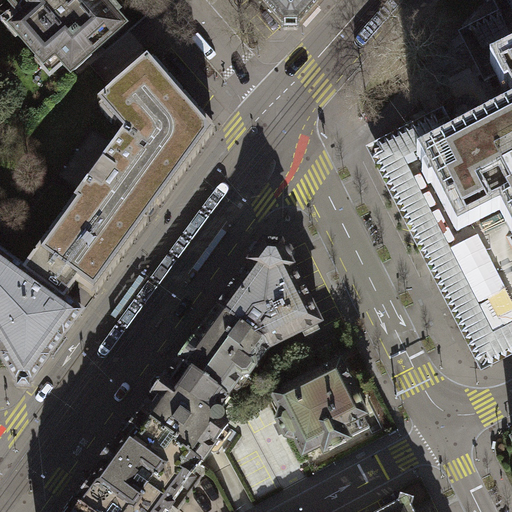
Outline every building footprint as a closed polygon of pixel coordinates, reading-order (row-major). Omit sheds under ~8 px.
[(7,0),(7,1),(22,18),(11,28),(44,66),(55,57),(71,74),(124,28),(115,17),(119,14),(113,7),(107,0),(103,3),(100,0),(7,0)] [(261,0),(266,5),(284,25),(284,32),(298,32),(298,25),(320,0),(261,0)] [(511,0),(500,0),(497,2),(504,15),(463,36),(486,80),(500,72),(511,96),(511,115),(455,144),(441,116),(372,151),(483,367),(511,352),(511,0)] [(123,131),(22,270),(65,300),(76,284),(84,291),(94,298),(147,225),(146,224),(148,222),(145,220),(157,204),(159,206),(161,204),(162,205),(215,131),(208,122),(156,62),(155,63),(153,61),(151,63),(147,59),(98,102),(101,106),(99,108),(100,110),(99,111),(113,126),(114,125),(116,127),(118,125),(123,131)] [(265,343),(269,349),(321,323),(290,262),(293,261),(294,257),(290,249),(287,248),(284,250),(282,245),(264,243),(261,247),(259,245),(255,246),(250,253),(250,257),(252,259),(217,307),(265,343)] [(0,355),(11,374),(15,382),(17,382),(17,388),(30,388),(30,383),(32,383),(83,313),(73,306),(65,300),(22,270),(0,253),(0,355)] [(178,360),(228,397),(241,378),(249,377),(269,349),(265,343),(217,307),(203,325),(200,323),(196,323),(190,331),(191,335),(194,338),(178,360)] [(174,444),(202,464),(210,452),(213,454),(217,453),(221,448),(221,444),(218,442),(229,427),(221,422),(225,417),(218,411),(228,397),(178,360),(164,379),(161,377),(155,378),(150,385),(151,391),(153,393),(139,412),(177,440),(174,444)] [(340,362),(273,395),(281,411),(278,420),(286,438),(295,440),(303,456),(321,447),(324,453),(351,440),(350,438),(369,429),(364,417),(367,416),(340,362)] [(166,511),(167,511),(168,511),(174,505),(172,504),(202,464),(174,444),(177,440),(139,412),(131,424),(128,422),(121,430),(124,433),(110,451),(109,450),(102,460),(103,461),(89,480),(87,478),(80,487),(83,489),(74,501),(89,511),(166,511)] [(374,511),(409,511),(402,497),(374,511)] [(89,511),(74,501),(72,500),(65,510),(66,511),(65,511),(89,511)]
